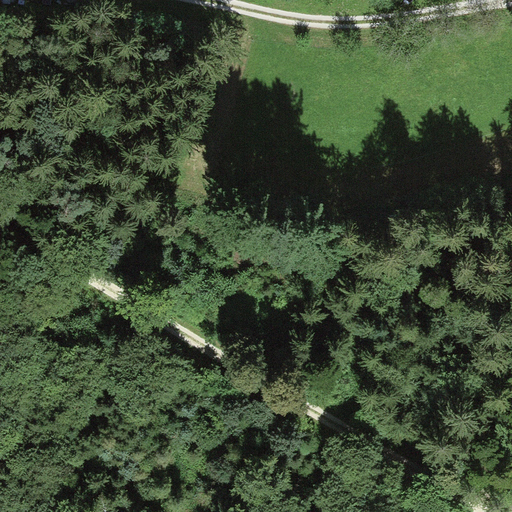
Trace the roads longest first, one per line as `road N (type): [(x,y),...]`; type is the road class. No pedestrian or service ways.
road 1 (track): [(0,221),(490,511)]
road 2 (track): [(511,0),(368,26),(286,21),(194,0)]
